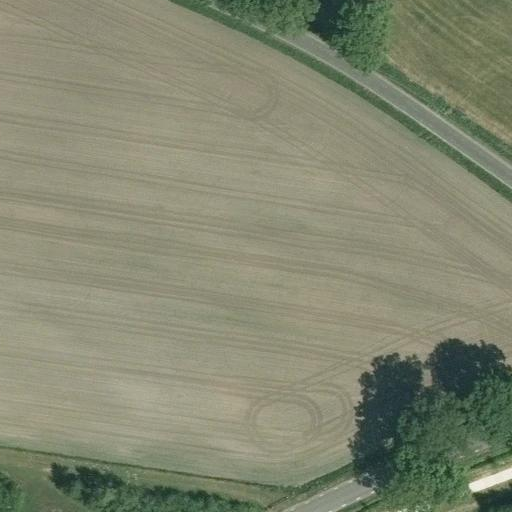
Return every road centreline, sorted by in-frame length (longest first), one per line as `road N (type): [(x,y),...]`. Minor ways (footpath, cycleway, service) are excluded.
road 1 (unclassified): [(511,179),(349,68),(213,0)]
road 2 (tertiary): [(314,511),(511,428)]
